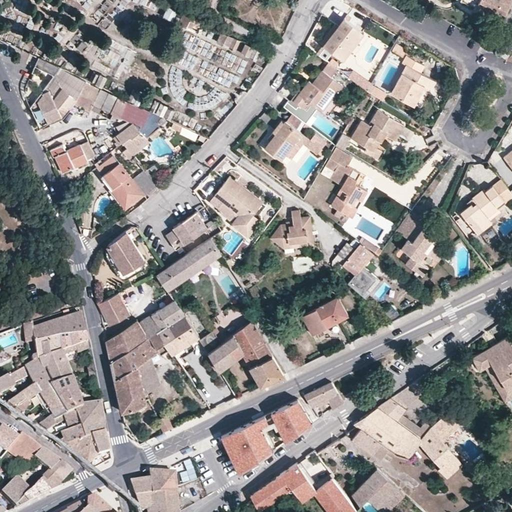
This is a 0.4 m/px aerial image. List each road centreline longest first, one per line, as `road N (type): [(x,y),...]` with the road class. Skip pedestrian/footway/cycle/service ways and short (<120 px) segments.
road 1 (secondary): [(127,463),(482,296)]
road 2 (residential): [(482,296),(480,321),(206,511)]
road 3 (residential): [(310,0),(262,92),(182,181),(76,254)]
road 4 (tertiary): [(76,254),(127,463)]
road 5 (tertiary): [(0,78),(76,254)]
road 6 (unknown): [(226,147),(304,205),(333,242)]
road 7 (residential): [(364,0),(480,69)]
